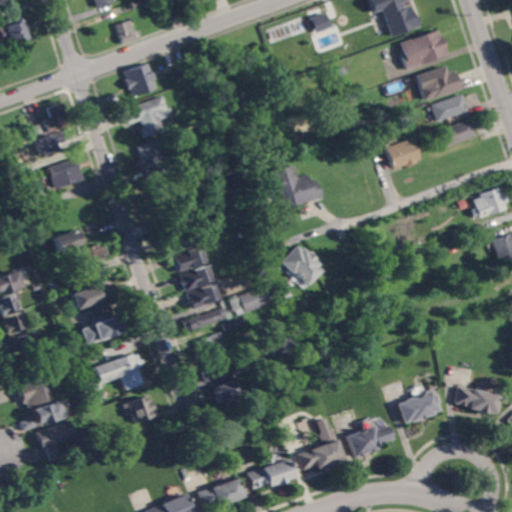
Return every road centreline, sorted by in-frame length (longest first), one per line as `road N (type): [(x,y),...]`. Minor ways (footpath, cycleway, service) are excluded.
road 1 (residential): [(182,395),(55,0)]
road 2 (residential): [(282,0),(0,101)]
road 3 (residential): [(511,166),(307,240)]
road 4 (residential): [(315,511),(385,492),(436,497),(467,511)]
road 5 (residential): [(415,495),(435,456),(464,448),(491,479),(481,511)]
road 6 (residential): [(511,118),(471,0)]
